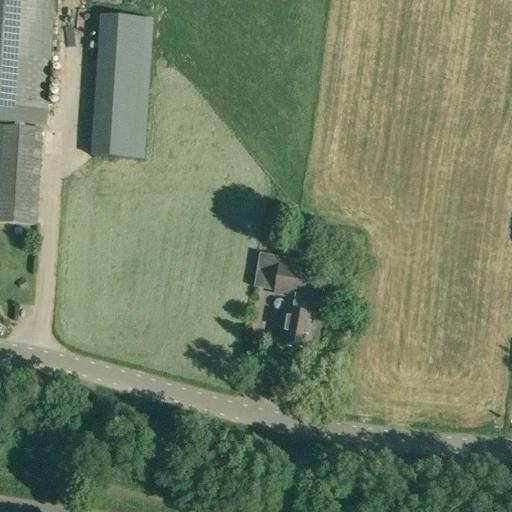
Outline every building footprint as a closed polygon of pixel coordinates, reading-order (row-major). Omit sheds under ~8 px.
[(53,0),(0,0),(0,121),(46,125),(53,0)] [(101,17),(93,158),(144,162),(151,20),(101,17)] [(0,126),(0,224),(36,227),(42,129),(0,126)] [(59,177),(59,139),(48,139),(48,177),(59,177)] [(296,297),(292,315),(285,314),(279,345),(308,351),(317,300),(316,299),(320,276),(295,271),(297,262),(282,259),(281,269),(276,293),(296,297)]
